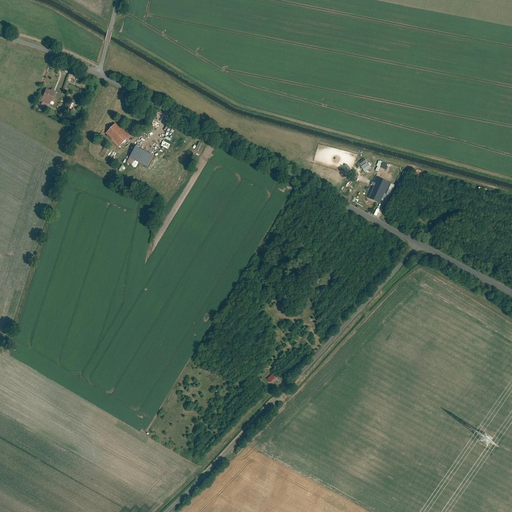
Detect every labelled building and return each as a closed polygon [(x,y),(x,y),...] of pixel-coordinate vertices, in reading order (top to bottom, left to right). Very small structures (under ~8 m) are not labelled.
[(46,89),(41,101),(43,101),(48,103),(50,104),(54,93),(54,92),(54,91),(51,90),(50,91),(46,89)] [(134,135),(119,121),(108,133),(122,147),(134,135)] [(155,155),(140,146),(133,158),(148,167),(155,155)] [(390,183),(375,176),(371,186),(373,187),(367,199),(379,204),(384,194),(385,194),(390,183)] [(274,378),(270,374),(265,379),(270,383),(274,378)]
